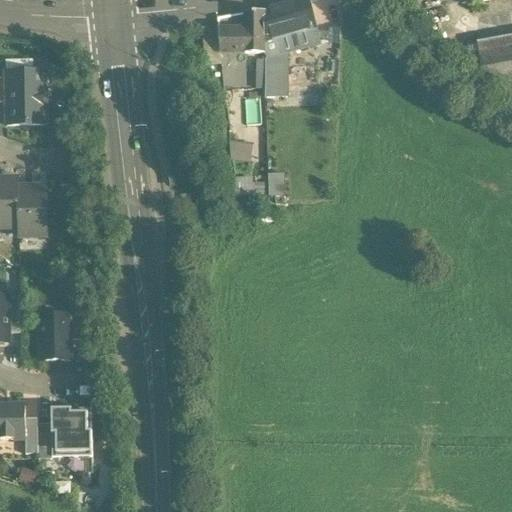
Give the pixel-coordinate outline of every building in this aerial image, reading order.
[(306,3),(264,15),(263,44),(274,41),(313,31),(306,3)] [(264,15),(245,16),(245,33),(245,55),(263,55),(263,44),(264,15)] [(313,31),(274,41),(278,54),(278,57),(279,57),(318,48),(313,31)] [(245,33),(217,32),(220,55),(245,55),(245,33)] [(511,38),(476,45),(478,56),(511,50),(511,38)] [(511,83),(511,50),(478,56),(484,88),(504,85),(511,83)] [(268,58),(266,58),(265,90),(266,91),(277,91),(278,76),(279,61),(268,58)] [(46,128),(45,75),(5,75),(6,81),(6,105),(6,128),(46,128)] [(285,76),(278,76),(277,91),(266,91),(266,99),(285,98),(285,76)] [(232,165),(253,166),(254,142),(232,141),(232,165)] [(270,195),(287,195),(286,173),(269,174),(270,195)] [(237,196),(266,195),(266,176),(236,177),(237,196)] [(0,233),(21,233),(22,196),(22,187),(0,186),(0,233)] [(199,191),(188,192),(189,206),(200,205),(199,191)] [(51,196),(22,196),(21,233),(21,240),(51,241),(51,196)] [(8,337),(8,301),(0,301),(0,345),(8,345),(8,337)] [(20,337),(20,301),(8,301),(8,337),(20,337)] [(84,311),(70,312),(70,320),(70,343),(84,343),(84,311)] [(70,320),(40,320),(41,364),(70,363),(70,343),(70,320)] [(25,425),(25,408),(0,408),(0,442),(26,442),(25,425)] [(92,460),(91,412),(65,412),(65,416),(51,416),(51,426),(52,460),(92,460)] [(37,424),(25,425),(26,442),(26,460),(38,460),(37,427),(37,424)] [(51,426),(37,427),(38,460),(38,462),(52,462),(52,460),(51,426)]
